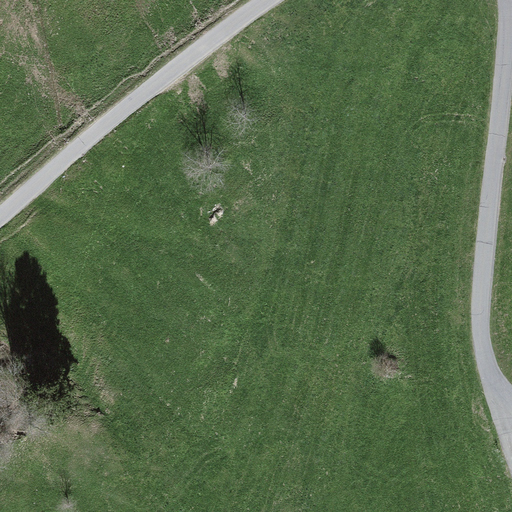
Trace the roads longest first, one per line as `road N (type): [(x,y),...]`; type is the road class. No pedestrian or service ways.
road 1 (unclassified): [(511,409),(502,408),(482,353),(511,35)]
road 2 (unclassified): [(274,0),(189,56),(0,214)]
